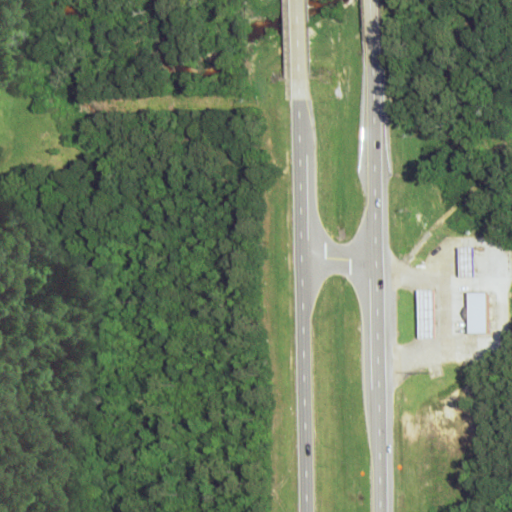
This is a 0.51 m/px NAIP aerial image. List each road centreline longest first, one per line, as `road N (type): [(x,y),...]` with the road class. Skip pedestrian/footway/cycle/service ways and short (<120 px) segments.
road 1 (trunk): [(380,511),(374,65)]
road 2 (trunk): [(301,100),(307,511)]
